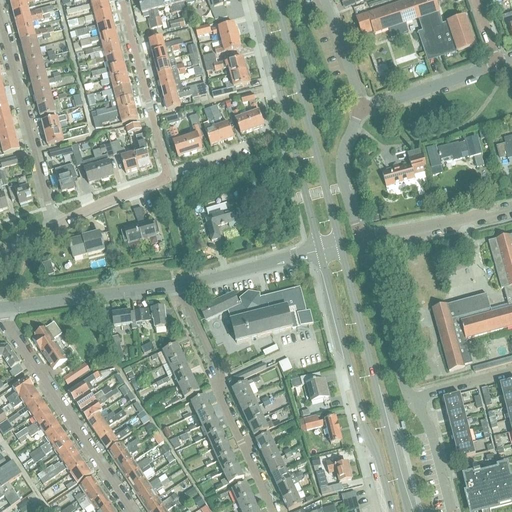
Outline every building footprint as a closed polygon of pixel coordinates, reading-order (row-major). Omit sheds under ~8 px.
[(25,0),(11,4),(13,13),(28,9),(27,5),(39,2),(47,0),(25,0)] [(157,29),(149,0),(138,0),(142,14),(151,12),(151,14),(149,14),(150,20),(148,21),(150,30),(157,29)] [(149,0),(157,29),(163,27),(160,18),(159,18),(158,12),(155,13),(155,11),(163,9),(161,0),(149,0)] [(161,0),(163,9),(172,6),(173,8),(170,9),(172,15),(176,14),(172,0),(161,0)] [(172,0),(176,14),(181,12),(180,7),(177,7),(177,5),(185,3),(184,0),(172,0)] [(184,0),(185,3),(186,5),(194,3),(193,0),(208,0),(209,0),(211,0),(214,9),(210,10),(216,22),(227,19),(224,7),(227,6),(225,0),(184,0)] [(374,34),(419,19),(412,0),(410,0),(356,18),(362,36),(373,32),(374,34)] [(412,0),(419,19),(423,32),(419,34),(426,55),(439,50),(442,57),(458,52),(458,53),(475,47),(464,17),(448,23),(448,24),(442,26),(438,13),(439,12),(434,0),(412,0)] [(92,8),(94,16),(110,12),(107,2),(92,5),(66,12),(68,17),(83,13),(83,12),(90,10),(90,8),(92,8)] [(13,13),(16,23),(54,14),(53,13),(52,8),(35,12),(35,13),(29,14),(28,9),(13,13)] [(95,18),(97,27),(113,23),(110,12),(94,16),(85,19),(86,23),(94,21),(93,19),(95,18)] [(505,29),(509,27),(511,36),(511,13),(501,17),(505,29)] [(16,23),(18,33),(33,29),(32,24),(55,18),(54,14),(16,23)] [(180,28),(178,21),(170,23),(172,31),(180,28)] [(98,29),(100,37),(100,38),(116,34),(113,23),(97,27),(70,34),(71,39),(77,38),(77,39),(89,36),(89,34),(96,32),(96,29),(98,29)] [(209,25),(195,29),(197,38),(211,34),(209,25)] [(219,35),(221,42),(237,38),(234,25),(212,31),(214,36),(219,35)] [(18,33),(21,42),(36,38),(43,36),(43,37),(49,35),(54,34),(53,29),(46,31),(46,30),(34,33),(33,29),(18,33)] [(101,39),(103,48),(118,44),(116,34),(100,38),(100,37),(80,43),(82,49),(92,46),(91,44),(99,42),(99,40),(101,39)] [(21,42),(24,53),(39,49),(36,38),(21,42)] [(149,42),(152,54),(178,46),(177,42),(164,46),(162,38),(149,42)] [(237,38),(221,42),(223,48),(215,50),(216,55),(240,49),(237,38)] [(103,48),(85,53),(86,57),(101,53),(101,51),(103,50),(105,59),(121,55),(118,44),(103,48)] [(152,54),(155,65),(174,60),(172,53),(180,51),(178,46),(152,54)] [(187,49),(188,55),(196,54),(195,47),(187,49)] [(24,53),(26,64),(42,60),(39,49),(24,53)] [(48,54),(49,58),(55,57),(69,53),(68,49),(48,54)] [(106,61),(108,69),(124,65),(121,55),(105,59),(87,63),(88,68),(105,63),(104,61),(106,61)] [(203,58),(205,65),(216,62),(214,55),(203,58)] [(192,60),(189,61),(191,68),(199,65),(198,59),(192,60)] [(26,64),(29,75),(45,71),(42,60),(26,64)] [(155,65),(158,77),(185,70),(183,65),(176,67),(174,60),(155,65)] [(228,69),(230,77),(246,73),(243,60),(228,64),(227,62),(217,65),(216,62),(205,65),(207,73),(215,71),(215,72),(228,69)] [(110,80),(111,80),(127,76),(124,65),(108,69),(91,73),(92,78),(107,74),(107,72),(109,71),(111,80),(110,80)] [(158,77),(161,88),(180,83),(179,76),(186,74),(185,70),(158,77)] [(45,71),(29,75),(32,86),(47,82),(45,71)] [(246,73),(230,77),(232,84),(226,85),(227,90),(212,94),(213,99),(237,93),(235,88),(249,85),(246,73)] [(111,82),(113,91),(129,87),(127,76),(111,80),(101,82),(102,87),(110,85),(109,83),(111,82)] [(48,85),(61,82),(60,78),(54,80),(32,86),(35,96),(50,92),(48,85)] [(161,88),(164,100),(190,93),(189,88),(182,90),(180,83),(161,88)] [(204,84),(196,86),(199,98),(207,96),(204,84)] [(190,93),(164,100),(167,111),(180,108),(179,101),(192,97),(193,100),(199,98),(196,86),(189,88),(190,93)] [(114,93),(116,101),(132,97),(129,87),(113,91),(102,94),(103,98),(113,95),(112,93),(114,93)] [(35,96),(38,107),(53,103),(50,92),(35,96)] [(59,97),(60,102),(61,105),(67,104),(67,105),(77,103),(76,97),(66,100),(65,95),(59,97)] [(253,114),(247,116),(252,132),(264,128),(255,101),(256,101),(253,95),(241,98),(241,101),(243,104),(249,103),(253,114)] [(96,112),(97,117),(135,107),(132,97),(116,101),(110,103),(112,110),(106,111),(106,110),(96,112)] [(0,110),(8,108),(6,98),(0,99),(0,110)] [(40,118),(41,118),(52,115),(56,114),(53,103),(38,107),(40,118)] [(135,107),(97,117),(97,118),(92,119),(95,130),(101,129),(103,129),(102,125),(116,122),(116,119),(120,118),(122,124),(138,120),(135,107)] [(0,122),(11,119),(8,108),(0,110),(0,122)] [(216,108),(210,110),(222,143),(233,139),(228,124),(221,127),(219,121),(221,120),(216,108)] [(252,132),(247,116),(241,119),(237,109),(232,111),(241,136),(252,132)] [(222,143),(210,110),(204,112),(208,124),(210,130),(204,132),(210,147),(222,143)] [(42,123),(45,135),(60,131),(59,124),(66,122),(65,117),(53,120),(52,115),(41,118),(42,123)] [(166,119),(168,126),(179,123),(177,116),(166,119)] [(196,136),(185,140),(190,154),(202,150),(198,141),(202,139),(202,138),(204,137),(197,116),(190,118),(190,119),(196,136)] [(0,133),(14,130),(11,119),(0,122),(0,133)] [(126,128),(128,134),(141,131),(139,124),(126,128)] [(60,131),(45,135),(48,147),(89,136),(87,128),(69,133),(70,135),(62,137),(60,131)] [(0,144),(17,140),(14,130),(0,133),(0,144)] [(190,154),(185,140),(179,141),(175,130),(170,132),(174,143),(173,143),(178,158),(190,154)] [(141,152),(134,155),(138,170),(151,167),(146,152),(147,152),(143,135),(137,137),(141,152)] [(511,137),(504,139),(505,145),(496,147),(499,159),(506,157),(507,159),(511,157),(511,137)] [(462,160),(462,159),(469,157),(470,159),(474,157),(477,169),(484,167),(477,138),(465,141),(466,143),(437,150),(436,147),(426,150),(431,168),(430,168),(432,177),(442,174),(440,167),(442,166),(441,161),(452,158),(453,162),(462,160)] [(17,140),(0,144),(0,148),(0,149),(0,147),(2,147),(4,155),(20,151),(17,140)] [(111,145),(114,156),(120,155),(126,174),(138,170),(134,155),(127,157),(124,148),(121,149),(119,142),(111,144),(111,145)] [(114,156),(111,145),(100,148),(102,154),(106,153),(108,158),(114,156)] [(49,152),(51,159),(62,156),(61,149),(49,152)] [(424,168),(426,167),(422,150),(408,154),(411,166),(383,173),(387,188),(395,186),(394,185),(415,179),(415,177),(426,174),(424,168)] [(80,154),(74,156),(78,168),(83,166),(83,164),(80,154)] [(107,157),(94,161),(101,181),(114,177),(108,158),(107,157)] [(0,163),(1,167),(2,169),(23,164),(21,158),(0,163)] [(94,161),(83,164),(83,166),(89,185),(101,181),(94,161)] [(73,165),(55,170),(57,179),(62,193),(75,189),(72,181),(77,179),(73,165)] [(20,187),(8,190),(12,203),(18,201),(20,207),(29,204),(28,204),(33,202),(26,179),(18,181),(20,187)] [(206,210),(208,217),(205,218),(212,242),(220,239),(217,227),(239,221),(234,204),(227,206),(226,204),(206,210)] [(155,236),(160,234),(157,222),(146,225),(142,209),(134,211),(139,227),(121,232),(124,244),(129,243),(130,245),(156,238),(155,236)] [(87,255),(104,251),(100,234),(83,238),(83,239),(69,242),(74,258),(87,255)] [(447,304),(432,308),(449,372),(465,368),(464,366),(472,364),(465,340),(511,327),(511,236),(488,243),(501,289),(503,288),(508,305),(490,310),(486,294),(448,305),(447,304)] [(52,258),(44,262),(50,276),(59,272),(52,258)] [(307,313),(304,301),(300,289),(262,298),(260,294),(249,292),(239,299),(240,304),(238,304),(234,295),(200,310),(206,322),(228,311),(233,321),(231,322),(237,344),(292,330),(313,325),(310,312),(307,313)] [(134,311),(134,312),(136,325),(141,325),(141,318),(145,318),(145,317),(152,316),(152,321),(154,321),(155,329),(166,328),(164,308),(134,311)] [(136,325),(134,312),(130,312),(112,314),(113,327),(131,325),(131,330),(136,329),(135,325),(136,325)] [(53,341),(61,335),(54,325),(46,330),(45,329),(35,335),(35,336),(34,337),(34,338),(32,340),(41,353),(42,353),(53,371),(67,362),(53,341)] [(65,335),(58,338),(63,350),(70,347),(65,335)] [(112,338),(116,354),(121,353),(119,347),(120,347),(118,337),(112,338)] [(8,346),(0,346),(0,358),(1,358),(11,372),(9,373),(13,379),(23,372),(18,365),(20,364),(8,346)] [(163,352),(169,364),(183,358),(178,346),(163,352)] [(276,346),(263,352),(265,357),(278,351),(276,346)] [(511,357),(473,368),(474,373),(511,362),(511,357)] [(168,379),(174,376),(189,369),(183,358),(169,364),(163,367),(168,379)] [(289,360),(280,364),(284,374),(294,370),(289,360)] [(228,382),(231,387),(267,370),(264,365),(228,382)] [(174,376),(179,388),(194,381),(189,369),(174,376)] [(278,369),(263,372),(265,381),(280,377),(278,369)] [(302,387),(304,386),(307,385),(311,403),(322,400),(324,405),(330,404),(324,380),(321,381),(319,373),(300,378),(302,387)] [(98,374),(68,393),(75,403),(89,394),(94,391),(90,385),(100,378),(98,374)] [(170,382),(168,378),(156,384),(158,388),(170,382)] [(259,378),(232,391),(238,403),(251,396),(253,395),(258,393),(254,385),(261,382),(259,378)] [(11,405),(33,390),(26,379),(12,389),(16,394),(7,400),(11,405)] [(194,381),(179,388),(185,400),(200,393),(194,381)] [(511,381),(500,384),(503,396),(511,393),(511,381)] [(127,396),(131,394),(126,386),(119,390),(124,398),(127,396)] [(485,400),(490,399),(487,387),(482,389),(485,400)] [(75,403),(81,413),(111,393),(108,388),(92,398),(89,394),(75,403)] [(26,409),(40,400),(33,390),(11,405),(14,409),(22,404),(26,409)] [(81,413),(87,422),(99,415),(102,413),(99,408),(101,406),(102,405),(114,397),(111,393),(81,413)] [(511,393),(503,396),(506,408),(511,406),(511,393)] [(131,394),(127,396),(130,402),(135,400),(131,394)] [(443,399),(446,411),(463,406),(460,394),(451,396),(447,397),(447,398),(443,399)] [(238,403),(243,414),(258,407),(253,395),(238,403)] [(191,404),(197,416),(211,409),(206,397),(191,404)] [(32,418),(46,409),(40,400),(26,409),(17,415),(20,419),(26,414),(25,412),(27,411),(32,418)] [(155,401),(148,405),(150,410),(157,407),(155,401)] [(137,403),(133,406),(139,415),(143,412),(137,403)] [(446,411),(449,423),(466,419),(463,406),(446,411)] [(243,414),(249,426),(264,419),(258,407),(243,414)] [(25,437),(28,434),(52,418),(46,409),(32,418),(36,424),(28,429),(27,428),(16,436),(19,440),(25,437)] [(197,416),(202,427),(217,421),(211,409),(197,416)] [(121,421),(127,417),(123,412),(115,417),(94,432),(100,441),(111,434),(107,428),(117,421),(121,421)] [(99,415),(87,422),(94,432),(115,417),(113,414),(103,421),(99,415)] [(140,415),(133,418),(136,425),(143,422),(140,415)] [(327,427),(331,445),(341,442),(339,433),(340,433),(338,425),(337,425),(336,419),(319,423),(318,417),(304,420),(307,432),(327,427)] [(39,429),(45,437),(59,428),(52,418),(28,434),(31,438),(39,433),(37,431),(39,429)] [(264,419),(249,426),(254,438),(281,425),(279,421),(272,424),(271,422),(266,424),(264,419)] [(449,423),(452,435),(469,431),(466,419),(449,423)] [(202,427),(207,439),(222,432),(217,421),(202,427)] [(151,424),(145,428),(151,437),(157,433),(151,424)] [(195,425),(182,431),(184,435),(196,429),(195,425)] [(487,426),(482,428),(485,439),(490,438),(487,426)] [(35,458),(43,453),(65,438),(59,428),(45,437),(49,443),(29,456),(32,460),(35,458)] [(163,431),(167,439),(173,437),(168,428),(163,431)] [(111,434),(100,441),(106,451),(132,434),(129,429),(115,438),(111,434)] [(452,435),(455,447),(472,443),(469,431),(452,435)] [(207,439),(213,451),(227,444),(222,432),(207,439)] [(153,437),(159,446),(164,443),(158,433),(153,437)] [(256,442),(261,454),(274,447),(269,436),(256,442)] [(494,437),(497,449),(502,448),(499,436),(494,437)] [(53,449),(57,456),(71,447),(65,438),(43,453),(46,457),(52,453),(50,451),(53,449)] [(177,438),(169,442),(175,450),(181,447),(177,438)] [(108,453),(114,462),(136,448),(141,445),(138,440),(125,448),(122,444),(108,453)] [(472,443),(455,447),(458,459),(475,455),(472,443)] [(213,451),(218,463),(233,456),(227,444),(213,451)] [(162,448),(167,458),(173,455),(168,445),(162,448)] [(37,477),(40,482),(78,457),(71,447),(57,456),(62,463),(60,465),(59,464),(52,468),(52,467),(37,477)] [(261,454),(267,465),(280,459),(274,447),(261,454)] [(293,447),(285,451),(290,461),(297,458),(293,447)] [(114,462),(120,471),(134,462),(129,455),(131,454),(132,455),(138,452),(136,448),(114,462)] [(218,463),(224,474),(238,468),(233,456),(218,463)] [(66,470),(70,475),(84,466),(78,457),(40,482),(43,487),(58,476),(66,470)] [(120,471),(126,481),(148,466),(152,464),(149,459),(137,467),(134,462),(120,471)] [(267,465),(272,477),(285,471),(280,459),(267,465)] [(339,472),(342,483),(352,480),(347,464),(343,465),(341,459),(326,463),(329,475),(339,472)] [(296,465),(298,469),(307,466),(305,461),(296,465)] [(0,490),(9,484),(22,476),(13,463),(0,471),(0,490)] [(472,467),(473,471),(474,474),(463,477),(465,485),(468,485),(474,509),(481,507),(481,508),(487,507),(488,510),(511,503),(511,480),(508,465),(480,472),(479,469),(478,465),(476,465),(475,464),(474,465),(473,465),(472,467)] [(84,466),(70,475),(75,483),(73,484),(72,483),(63,489),(62,488),(53,494),(57,499),(91,476),(84,466)] [(148,466),(126,481),(132,490),(146,481),(154,475),(151,470),(148,466)] [(238,468),(224,474),(227,481),(220,483),(221,486),(216,488),(217,492),(244,480),(238,468)] [(272,477),(278,489),(303,477),(301,473),(295,476),(294,475),(288,477),(285,471),(272,477)] [(216,472),(206,477),(208,481),(218,476),(216,472)] [(325,473),(319,475),(320,483),(327,482),(325,473)] [(132,490),(138,499),(167,480),(164,476),(150,486),(146,481),(132,490)] [(304,481),(303,477),(278,489),(283,500),(296,494),(293,488),(298,485),(298,484),(304,481)] [(74,499),(76,502),(98,488),(92,479),(79,488),(84,495),(81,496),(80,494),(74,499)] [(138,499),(145,508),(158,499),(153,492),(156,490),(157,492),(169,484),(167,480),(138,499)] [(9,484),(0,490),(0,500),(4,498),(11,508),(21,502),(9,484)] [(334,493),(344,492),(343,484),(333,485),(334,493)] [(232,491),(238,504),(252,497),(247,485),(232,491)] [(320,490),(322,497),(334,494),(332,487),(320,490)] [(86,499),(91,506),(105,497),(98,488),(76,502),(79,507),(85,503),(84,500),(86,499)] [(194,488),(185,495),(189,500),(198,493),(194,488)] [(341,497),(342,502),(356,499),(354,493),(341,497)] [(296,494),(283,500),(288,511),(289,511),(302,506),(296,494)] [(95,511),(93,511),(101,511),(111,506),(105,497),(91,506),(95,511)] [(238,504),(241,511),(250,511),(258,509),(252,497),(238,504)] [(30,498),(19,506),(23,511),(27,511),(35,506),(30,498)] [(145,508),(147,511),(158,511),(173,502),(170,498),(161,504),(158,499),(145,508)] [(342,502),(344,508),(357,504),(356,499),(342,502)] [(158,511),(167,511),(176,507),(173,502),(158,511)]
